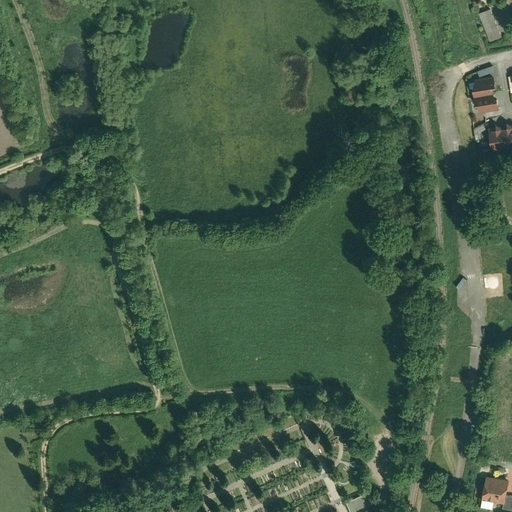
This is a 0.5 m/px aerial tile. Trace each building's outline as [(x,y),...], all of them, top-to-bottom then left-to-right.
[(502,39),(490,9),(477,14),(490,44),(502,39)] [(496,87),(494,75),(475,78),(476,83),(472,84),(476,108),(479,108),(480,113),(499,110),(497,96),(495,96),(493,87),(496,87)] [(511,150),(511,123),(511,124),(506,121),(504,125),(500,126),(495,122),(492,127),(488,127),(491,153),(511,150)] [(485,129),(482,124),(473,129),(475,141),(480,140),(478,133),(485,129)] [(509,478),(487,474),(483,498),(505,502),(506,493),(509,478)] [(344,502),(348,511),(371,511),(369,505),(372,503),(367,492),(344,502)]
